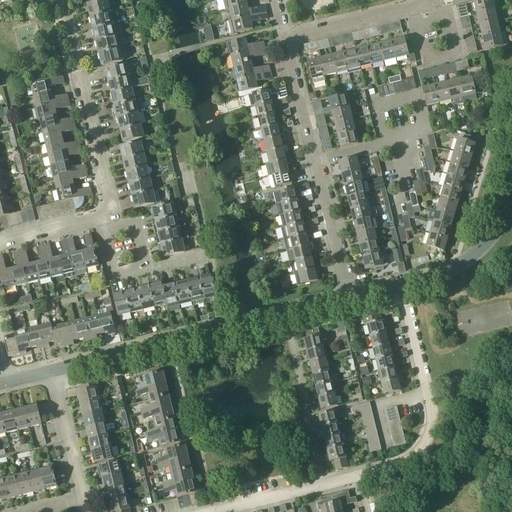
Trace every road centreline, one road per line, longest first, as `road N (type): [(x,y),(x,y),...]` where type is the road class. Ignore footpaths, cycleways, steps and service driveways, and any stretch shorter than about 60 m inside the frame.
road 1 (tertiary): [(51,371),(348,298)]
road 2 (residential): [(348,298),(288,40)]
road 3 (residential): [(361,475),(413,457),(431,427),(401,285)]
road 4 (residential): [(100,217),(108,200),(61,0)]
road 5 (residential): [(212,511),(361,475)]
road 6 (tertiary): [(401,285),(453,267),(481,247),(511,197)]
road 7 (residential): [(82,499),(51,371)]
road 8 (residential): [(288,40),(412,6)]
